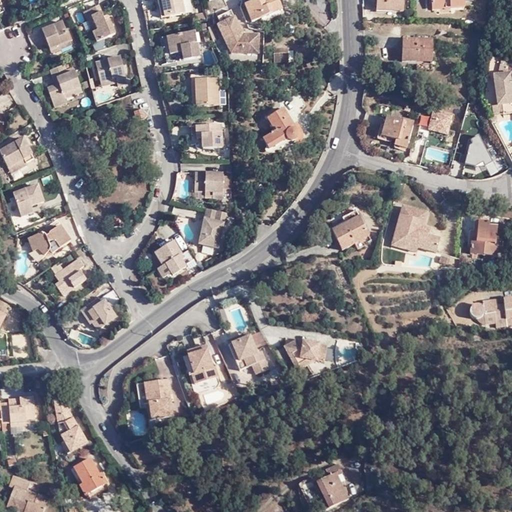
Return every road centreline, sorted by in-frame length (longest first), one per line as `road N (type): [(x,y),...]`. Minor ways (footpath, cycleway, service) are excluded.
road 1 (tertiary): [(71,375),(285,230),(318,187),(342,129)]
road 2 (residential): [(511,183),(479,189),(431,178),(352,148),(342,129)]
road 3 (unclassified): [(156,511),(71,375)]
road 4 (tertiary): [(342,129),(349,0)]
